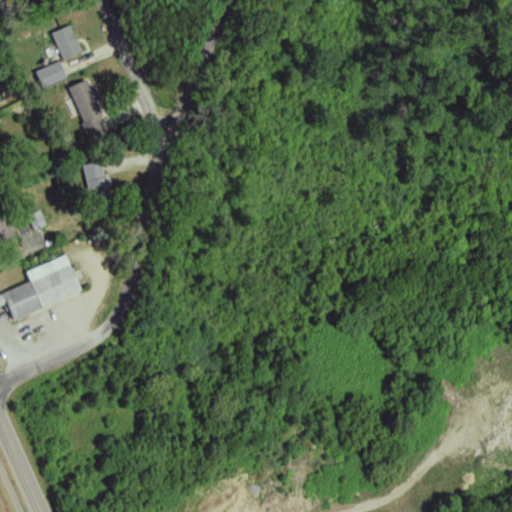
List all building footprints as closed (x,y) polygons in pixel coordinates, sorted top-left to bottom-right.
[(61,60),(79,52),(67,25),(49,34),(61,60)] [(64,77),(56,61),(33,72),(40,88),(64,77)] [(84,133),(103,125),(84,80),(66,87),(84,133)] [(105,176),(101,177),(97,161),(79,166),(87,198),(109,193),(105,176)] [(25,215),(31,230),(44,225),(38,210),(25,215)] [(0,243),(13,239),(8,224),(4,225),(0,214),(0,243)] [(78,293),(64,256),(23,271),(28,282),(0,292),(0,305),(4,304),(10,319),(78,293)]
